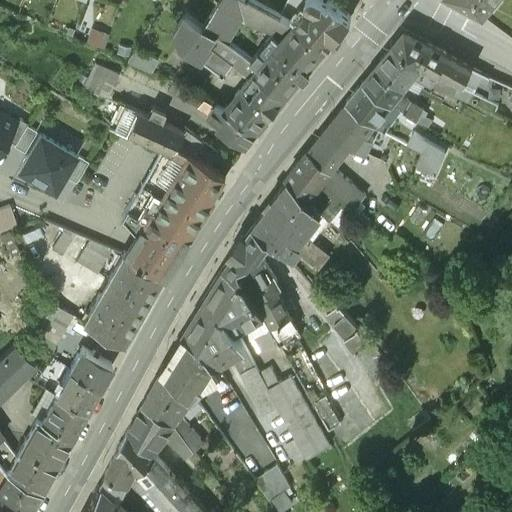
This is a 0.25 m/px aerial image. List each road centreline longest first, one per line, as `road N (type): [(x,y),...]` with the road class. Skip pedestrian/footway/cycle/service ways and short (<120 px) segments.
road 1 (secondary): [(400,2),(283,139),(187,274)]
road 2 (secondary): [(187,274),(50,511)]
road 3 (residential): [(128,241),(0,187)]
road 4 (residential): [(511,62),(400,2)]
